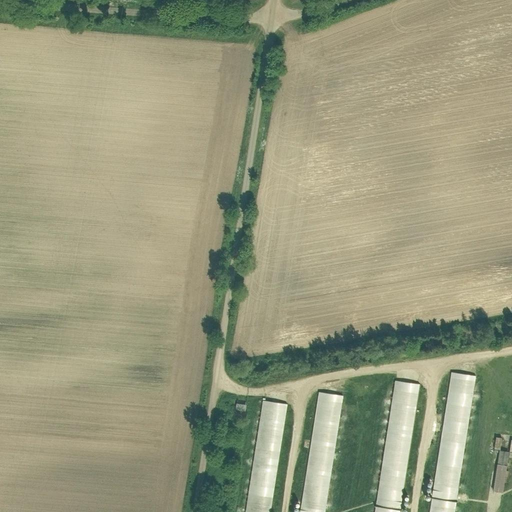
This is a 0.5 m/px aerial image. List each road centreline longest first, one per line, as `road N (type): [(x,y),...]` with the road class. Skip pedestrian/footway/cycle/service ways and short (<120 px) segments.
road 1 (unclassified): [(198,511),(272,20)]
road 2 (unclassified): [(272,20),(0,3)]
